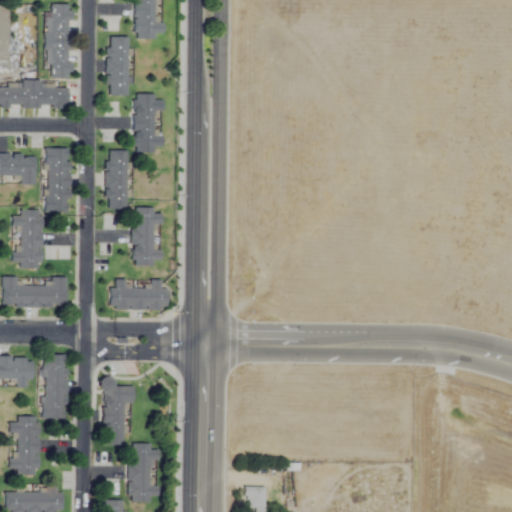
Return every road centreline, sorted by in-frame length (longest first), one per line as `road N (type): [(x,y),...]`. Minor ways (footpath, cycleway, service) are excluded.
road 1 (residential): [(82,511),(89,0)]
road 2 (secondary): [(193,0),(189,301),(202,343)]
road 3 (secondary): [(202,343),(215,301),(217,0)]
road 4 (residential): [(511,365),(423,346),(202,343)]
road 5 (residential): [(202,343),(0,332)]
road 6 (secondary): [(202,343),(198,511)]
